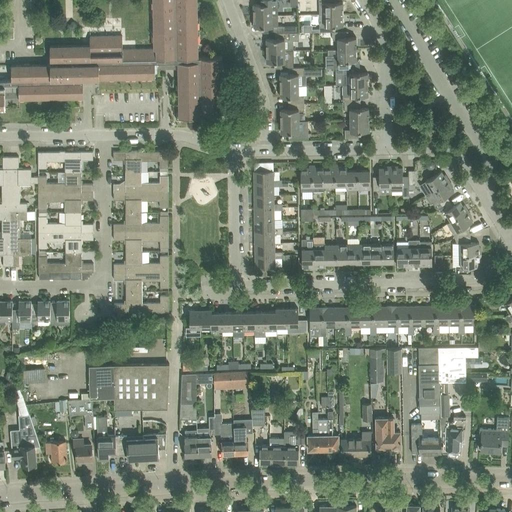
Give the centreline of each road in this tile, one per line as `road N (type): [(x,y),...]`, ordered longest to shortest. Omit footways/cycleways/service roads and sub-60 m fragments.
road 1 (tertiary): [(92,489),(511,481)]
road 2 (residential): [(511,264),(472,283),(237,284)]
road 3 (residential): [(0,285),(91,286),(104,275),(101,135)]
road 4 (residential): [(511,241),(460,157),(385,149)]
road 5 (residential): [(267,152),(266,101),(228,0)]
road 6 (residential): [(385,149),(383,39),(362,0)]
road 7 (residential): [(101,135),(177,135),(234,151)]
road 8 (residential): [(237,284),(234,151)]
